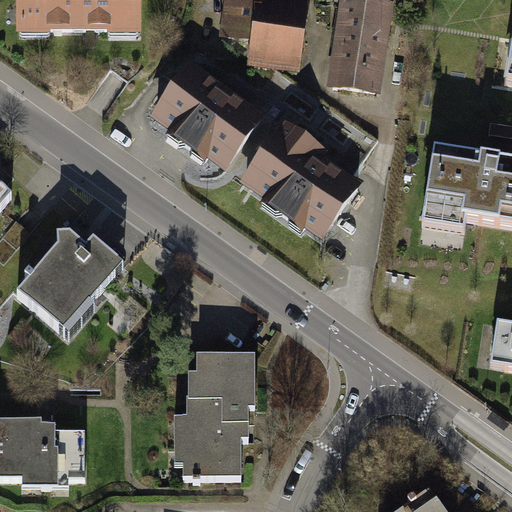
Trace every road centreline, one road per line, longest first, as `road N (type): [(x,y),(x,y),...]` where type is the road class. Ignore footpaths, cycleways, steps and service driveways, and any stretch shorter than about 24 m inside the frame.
road 1 (tertiary): [(0,97),(381,372)]
road 2 (residential): [(300,511),(381,372)]
road 3 (tertiary): [(381,372),(511,465)]
